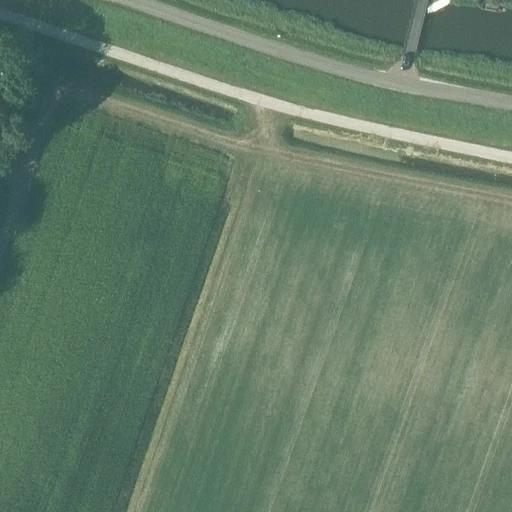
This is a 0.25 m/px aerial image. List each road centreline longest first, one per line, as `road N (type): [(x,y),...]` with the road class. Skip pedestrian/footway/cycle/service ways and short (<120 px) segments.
road 1 (track): [(0,14),(286,107),(511,157)]
road 2 (unclassified): [(128,0),(337,67),(511,104)]
